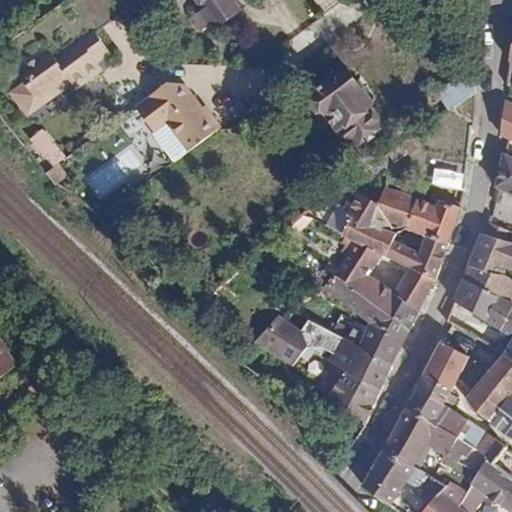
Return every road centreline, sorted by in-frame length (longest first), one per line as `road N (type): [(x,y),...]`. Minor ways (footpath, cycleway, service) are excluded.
road 1 (residential): [(334,511),(404,391),(462,255),(484,183),(501,0)]
road 2 (unknown): [(147,60),(208,93),(236,95),(373,0)]
